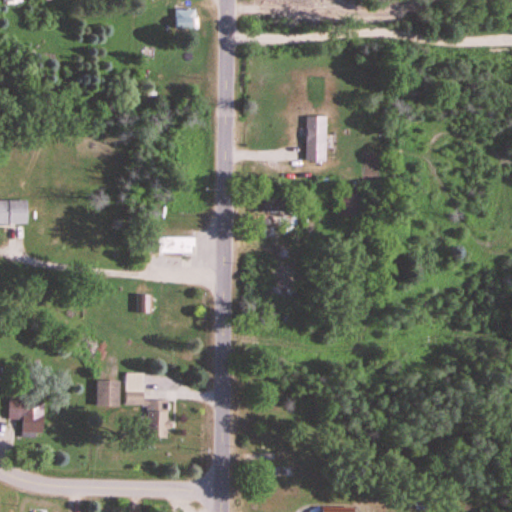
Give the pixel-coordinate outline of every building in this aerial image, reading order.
[(325,117),(305,117),(305,162),(325,162),(325,117)] [(358,217),(359,194),(336,193),(335,217),(358,217)] [(0,225),(26,225),(26,201),(0,200),(0,225)] [(260,226),(295,226),(295,215),(260,215),(260,226)] [(156,253),(193,253),(193,238),(156,238),(156,253)] [(298,274),(265,273),(264,307),(297,309),(298,274)] [(136,312),(149,312),(149,296),(136,296),(136,312)] [(123,405),(143,405),(143,437),(166,437),(166,401),(142,400),(142,372),(124,372),(123,405)] [(117,407),(117,380),(94,380),(94,407),(117,407)] [(7,419),(19,420),(19,437),(41,437),(41,401),(7,401),(7,419)]
